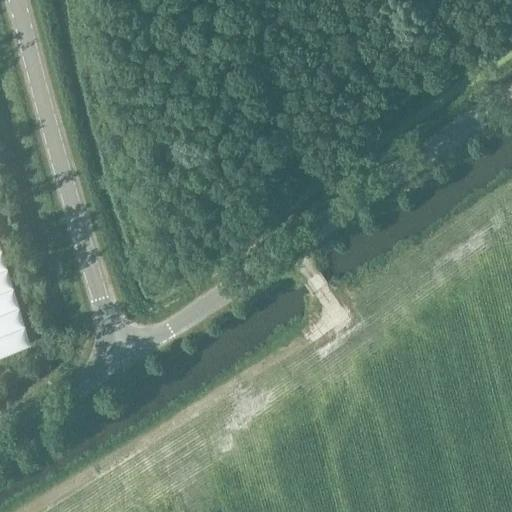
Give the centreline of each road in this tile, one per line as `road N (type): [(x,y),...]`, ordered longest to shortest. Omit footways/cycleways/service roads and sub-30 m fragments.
road 1 (unclassified): [(114,361),(511,93)]
road 2 (unclassified): [(114,361),(18,0)]
road 3 (unclassified): [(0,438),(114,361)]
